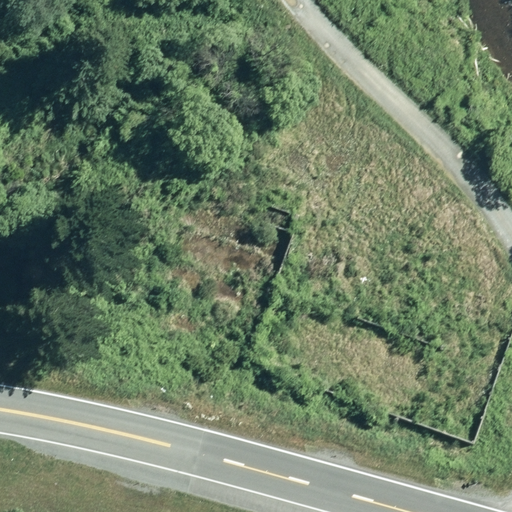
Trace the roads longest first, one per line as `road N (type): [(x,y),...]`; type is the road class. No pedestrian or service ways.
road 1 (trunk): [(0,411),(78,424),(404,511)]
road 2 (track): [(511,266),(390,99),(295,0)]
